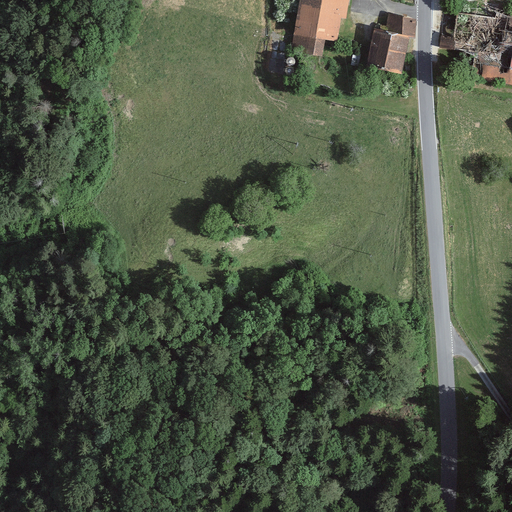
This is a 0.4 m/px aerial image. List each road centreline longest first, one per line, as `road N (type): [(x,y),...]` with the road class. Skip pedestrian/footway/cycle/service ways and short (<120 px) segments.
road 1 (tertiary): [(443,341),(424,0)]
road 2 (tertiary): [(447,511),(443,341)]
